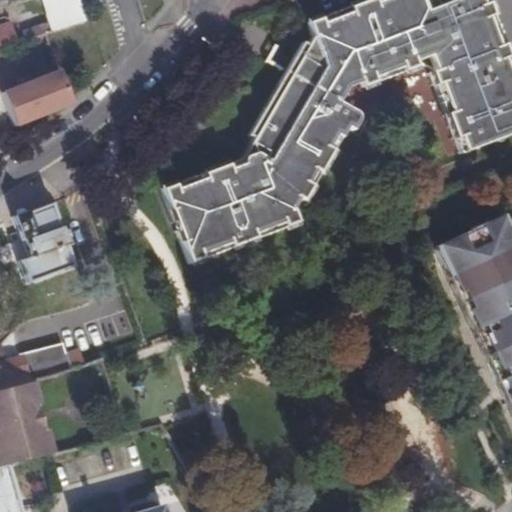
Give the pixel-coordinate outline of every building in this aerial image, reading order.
[(82,24),(75,0),(32,0),(40,25),(30,28),(32,37),(40,35),(82,24)] [(226,176),(210,182),(246,253),(257,250),(256,245),(285,233),(286,238),(298,234),(295,221),(299,210),(304,211),(311,195),(307,194),(312,181),(317,182),(329,158),(325,155),(330,143),(335,144),(339,134),(346,137),(350,123),(348,118),(345,114),(328,105),(334,92),(348,86),(401,66),(405,64),(423,73),(453,154),(485,141),(484,136),(492,133),(494,139),(511,131),(511,85),(480,0),(442,0),(436,3),(433,0),(430,0),(424,3),(424,8),(421,9),(418,8),(415,0),(374,0),(368,2),(367,0),(358,0),(344,5),(344,12),(316,22),(313,18),(301,22),(305,36),(301,44),(258,143),(256,148),(259,158),(255,159),(251,162),(248,166),(247,174),(228,181),(226,176)] [(2,111),(8,127),(64,106),(65,105),(59,89),(2,111)] [(246,253),(210,182),(203,185),(203,190),(177,201),(174,196),(164,199),(163,201),(174,232),(180,231),(181,232),(183,239),(178,242),(191,275),(203,270),(202,265),(231,254),(234,258),(246,253)] [(53,224),(47,206),(25,212),(25,211),(8,216),(17,243),(14,245),(19,261),(14,263),(21,284),(69,268),(62,247),(66,245),(59,223),(53,224)] [(457,236),(432,248),(441,276),(459,303),(466,325),(478,337),(480,357),(494,371),(504,410),(511,419),(511,251),(510,246),(506,248),(503,232),(493,219),(466,229),(465,238),(457,236)] [(61,354),(19,367),(21,380),(39,375),(54,371),(80,364),(76,348),(63,352),(61,354)] [(0,386),(21,380),(19,367),(18,368),(15,358),(0,361),(0,386)] [(54,371),(39,375),(41,384),(55,380),(54,371)] [(0,389),(0,428),(10,426),(8,416),(18,414),(19,411),(26,409),(24,403),(30,402),(26,388),(1,395),(0,389)] [(44,438),(39,419),(19,424),(25,444),(44,438)] [(10,426),(0,428),(0,466),(4,465),(12,463),(8,449),(25,444),(19,424),(10,426)] [(16,511),(4,465),(0,466),(0,511),(16,511)]
